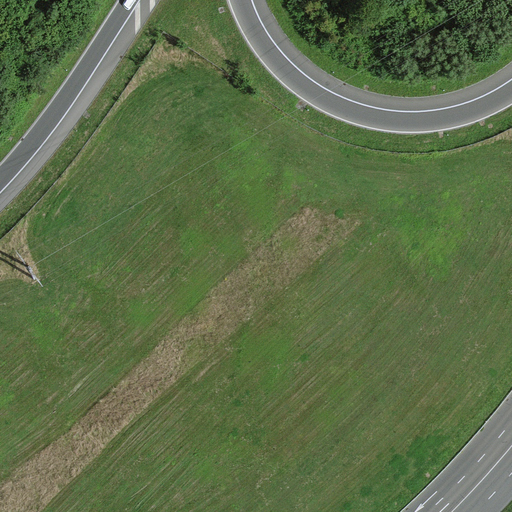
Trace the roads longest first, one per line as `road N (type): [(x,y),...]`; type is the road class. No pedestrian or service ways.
road 1 (motorway): [(511,90),(461,116),(373,119),(289,75),(240,0)]
road 2 (motorway): [(0,176),(130,0)]
road 3 (secondary): [(511,421),(428,511)]
